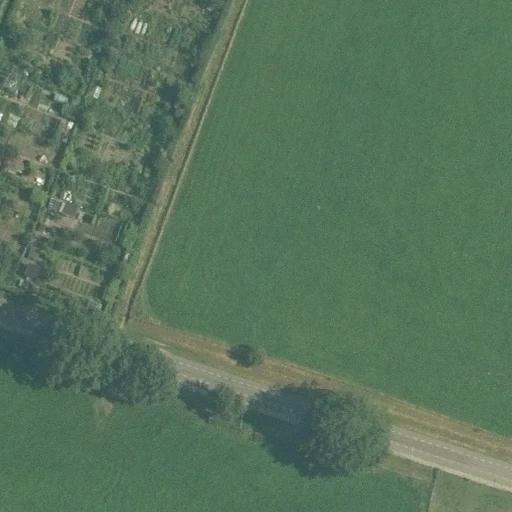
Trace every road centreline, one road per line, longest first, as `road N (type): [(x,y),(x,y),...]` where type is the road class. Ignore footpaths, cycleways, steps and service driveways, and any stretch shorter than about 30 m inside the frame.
road 1 (residential): [(511,474),(0,309)]
road 2 (track): [(236,0),(109,345)]
